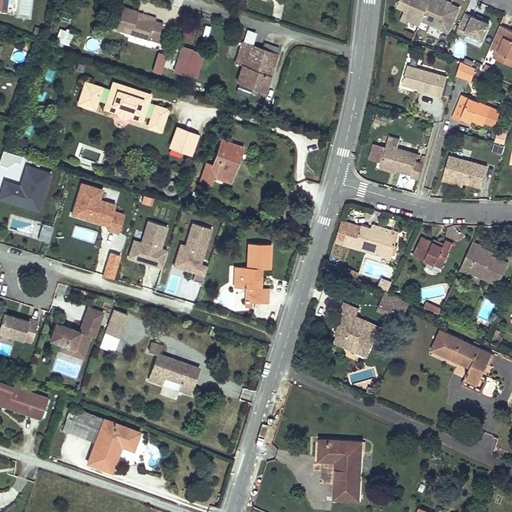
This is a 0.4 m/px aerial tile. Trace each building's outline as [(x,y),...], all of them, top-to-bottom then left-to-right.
[(411,17),(409,20),(419,24),(421,20),(429,0),(399,0),(397,6),(405,9),(403,13),(411,17)] [(450,3),(445,1),(442,0),(439,0),(440,1),(438,0),(429,0),(421,20),(448,32),(459,7),(450,3)] [(123,7),(116,29),(161,43),(163,34),(159,33),(162,23),(154,21),(156,17),(123,7)] [(408,23),(409,20),(411,17),(403,13),(401,19),(408,23)] [(481,20),(476,18),(465,13),(458,28),(464,31),(482,39),(489,23),(481,20)] [(498,51),(495,58),(511,65),(511,30),(500,25),(490,48),(495,50),(498,51)] [(187,27),(183,38),(191,41),(195,29),(187,27)] [(462,37),(464,31),(458,28),(455,34),(462,37)] [(71,45),(75,35),(61,30),(54,46),(61,49),(64,42),(71,45)] [(237,81),(265,90),(279,48),(264,43),(262,48),(243,42),(235,63),(242,65),(237,81)] [(196,81),(204,54),(181,48),(173,75),(196,81)] [(169,56),(160,53),(154,72),(163,75),(169,56)] [(457,73),(471,79),(475,67),(471,66),(463,62),(461,61),(457,73)] [(419,86),(418,88),(434,92),(433,94),(441,97),(447,77),(408,65),(403,81),(419,86)] [(160,107),(143,101),(142,99),(144,92),(120,84),(118,91),(115,92),(86,82),(79,101),(95,106),(98,98),(107,102),(111,103),(110,104),(112,107),(116,108),(119,107),(119,106),(132,110),(131,111),(133,115),(137,116),(140,114),(140,113),(143,114),(152,117),(150,121),(152,126),(157,127),(162,125),(164,119),(162,115),(163,112),(159,111),(160,107)] [(181,93),(179,98),(195,104),(197,98),(181,93)] [(461,116),(472,120),(483,125),(491,106),(461,94),(452,117),(460,120),(461,118),(461,116)] [(111,103),(107,102),(105,108),(117,112),(122,118),(130,116),(141,120),(143,114),(140,113),(140,114),(137,116),(133,115),(131,111),(132,110),(119,106),(119,107),(116,108),(112,107),(110,104),(111,103)] [(162,115),(164,119),(167,109),(160,107),(159,111),(163,112),(162,115)] [(388,118),(376,114),(374,121),(386,125),(388,118)] [(152,126),(150,121),(148,127),(160,131),(162,125),(157,127),(152,126)] [(170,146),(190,154),(198,135),(186,130),(184,133),(177,130),(170,146)] [(503,143),(506,134),(498,131),(496,141),(503,143)] [(28,140),(19,137),(16,146),(25,149),(28,140)] [(388,137),(380,165),(396,170),(411,174),(410,177),(418,179),(423,164),(416,162),(417,155),(397,149),(399,140),(388,137)] [(239,157),(243,147),(222,140),(213,165),(207,163),(200,180),(210,184),(213,176),(227,182),(237,156),(239,157)] [(495,143),(493,150),(502,153),(504,146),(495,143)] [(452,179),(465,182),(481,187),(487,166),(449,155),(442,180),(451,183),(452,179)] [(237,156),(227,182),(230,182),(239,157),(237,156)] [(41,204),(51,173),(27,165),(20,185),(5,180),(0,195),(0,198),(28,207),(30,200),(41,204)] [(170,195),(172,194),(175,193),(176,191),(177,190),(177,188),(177,186),(176,184),(175,182),(173,181),(171,181),(168,181),(167,182),(165,183),(164,185),(164,188),(164,190),(166,193),(168,194),(170,195)] [(81,182),(71,214),(108,225),(107,230),(119,233),(124,214),(113,211),(115,204),(100,200),(103,189),(81,182)] [(153,199),(144,196),(142,204),(151,206),(153,199)] [(39,211),(41,204),(30,200),(28,207),(39,211)] [(135,241),(129,258),(163,268),(169,251),(160,248),(167,226),(149,221),(142,243),(135,241)] [(201,264),(212,228),(194,222),(186,247),(180,245),(174,266),(195,273),(193,280),(203,283),(208,267),(201,264)] [(354,222),(351,232),(358,234),(361,224),(354,222)] [(398,235),(372,227),(361,224),(358,234),(351,232),(348,242),(355,244),(392,255),(398,235)] [(373,224),(372,227),(398,235),(399,232),(373,224)] [(53,228),(43,225),(38,240),(47,244),(53,228)] [(443,246),(433,241),(422,236),(413,255),(441,268),(453,243),(446,240),(444,244),(443,246)] [(479,250),(481,246),(481,245),(473,241),(460,269),(469,273),(470,272),(498,284),(508,262),(492,255),(479,250)] [(259,268),(270,268),(271,244),(248,243),(247,267),(235,266),(235,277),(240,278),(239,287),(246,288),(252,288),(252,302),(268,303),(268,288),(261,288),(261,278),(258,278),(259,268)] [(391,258),(392,255),(355,244),(355,247),(391,258)] [(494,252),(481,246),(479,250),(492,255),(494,252)] [(121,257),(111,254),(105,275),(115,277),(121,257)] [(386,291),(388,292),(392,284),(382,279),(379,288),(386,291)] [(380,305),(403,315),(409,301),(388,292),(386,291),(380,305)] [(340,333),(337,334),(334,341),(356,351),(357,354),(364,357),(367,356),(380,327),(355,316),(358,309),(344,302),(338,315),(343,317),(338,326),(342,328),(340,333)] [(434,313),(437,307),(428,302),(425,308),(434,313)] [(402,317),(403,315),(380,305),(378,310),(389,315),(390,312),(402,317)] [(55,323),(50,340),(62,344),(60,350),(71,354),(73,348),(84,352),(90,335),(86,333),(88,326),(97,329),(103,312),(88,307),(79,331),(55,323)] [(121,330),(127,314),(113,309),(108,325),(121,330)] [(2,316),(0,321),(0,332),(31,342),(38,321),(29,319),(28,321),(3,313),(2,316)] [(119,337),(121,330),(108,325),(105,332),(119,337)] [(97,329),(88,326),(86,333),(90,335),(94,336),(97,329)] [(495,340),(500,330),(495,328),(491,338),(495,340)] [(487,364),(491,354),(492,353),(441,329),(432,349),(470,367),(465,379),(478,384),(487,364)] [(505,332),(500,330),(495,340),(501,343),(505,332)] [(149,380),(190,394),(198,368),(159,354),(161,346),(152,342),(149,351),(158,354),(149,380)] [(73,348),(71,354),(82,358),(84,352),(73,348)] [(489,378),(482,393),(490,397),(497,382),(489,378)] [(372,379),(354,385),(356,391),(374,386),(372,379)] [(0,404),(41,419),(46,405),(27,399),(30,392),(0,381),(0,404)] [(46,405),(48,398),(30,392),(27,399),(46,405)] [(139,432),(76,409),(72,420),(100,430),(95,443),(88,463),(111,472),(121,445),(123,440),(135,444),(139,432)] [(72,420),(68,419),(63,431),(95,443),(100,430),(72,420)] [(133,450),(135,444),(123,440),(121,445),(133,450)] [(337,454),(337,461),(334,499),(359,500),(362,442),(320,440),(320,453),(337,454)] [(319,460),(337,461),(337,454),(320,453),(319,460)] [(77,511),(78,493),(78,482),(68,479),(67,497),(71,497),(70,511),(77,511)] [(78,482),(78,493),(97,499),(98,496),(106,499),(108,493),(78,482)] [(144,511),(105,500),(101,511),(144,511)]
